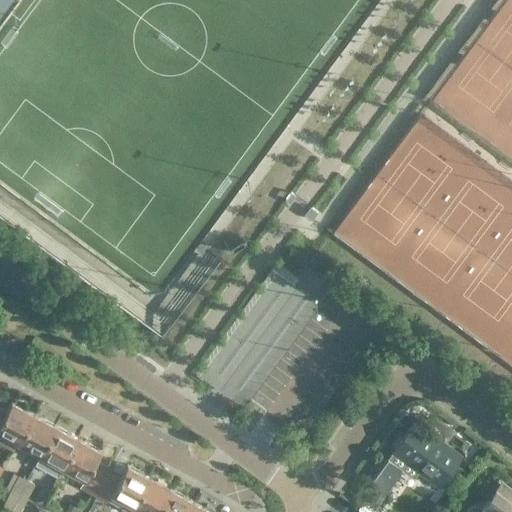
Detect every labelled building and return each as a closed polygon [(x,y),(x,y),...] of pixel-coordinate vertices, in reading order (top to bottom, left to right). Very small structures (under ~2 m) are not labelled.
[(296,194),(291,191),(285,200),(289,203),(296,194)] [(312,207),(305,215),(311,219),(317,211),(312,207)] [(195,371),(243,405),(334,280),(310,262),(296,282),(273,266),(228,328),(226,327),(195,371)] [(127,281),(117,294),(161,329),(171,317),(127,281)] [(346,349),(356,356),(376,328),(366,320),(346,349)] [(0,443),(14,451),(18,443),(19,443),(35,414),(11,401),(5,412),(0,408),(0,443)] [(19,443),(40,455),(56,426),(35,414),(19,443)] [(416,418),(392,451),(387,457),(360,494),(365,498),(358,507),(365,511),(387,511),(377,504),(402,470),(413,478),(419,471),(437,484),(441,477),(442,478),(459,456),(432,437),(436,432),(416,418)] [(57,475),(62,467),(78,438),(56,426),(40,455),(35,463),(57,475)] [(78,438),(62,467),(84,479),(79,486),(91,493),(105,466),(94,460),(100,450),(78,438)] [(112,494),(125,501),(121,509),(126,511),(130,511),(134,506),(149,477),(127,465),(121,475),(111,469),(96,496),(107,502),(112,494)] [(10,490),(18,494),(27,479),(18,475),(10,490)] [(149,477),(134,506),(144,511),(159,511),(172,489),(149,477)] [(27,479),(18,494),(19,495),(27,499),(35,483),(27,479)] [(511,511),(511,493),(499,483),(480,506),(478,504),(476,504),(473,504),(470,505),(468,507),(466,509),(465,511),(511,511)] [(188,511),(194,501),(172,489),(159,511),(188,511)] [(2,505),(12,511),(19,495),(18,494),(10,490),(2,505)] [(19,495),(12,511),(14,511),(19,511),(27,499),(19,495)] [(214,511),(194,501),(188,511),(214,511)]
